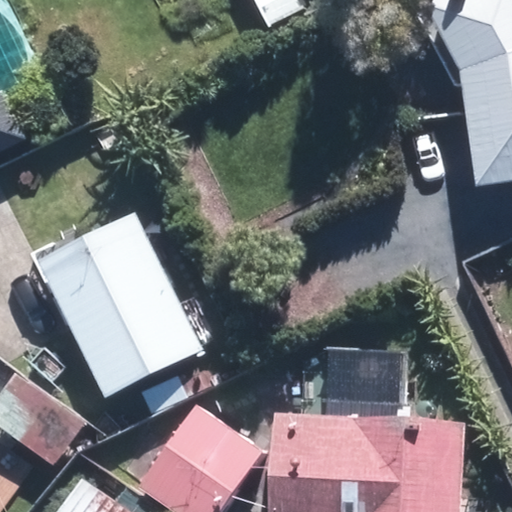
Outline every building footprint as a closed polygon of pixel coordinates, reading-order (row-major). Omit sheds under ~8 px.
[(511,177),(511,0),(431,0),(464,65),(481,182),(511,177)] [(0,102),(0,154),(29,140),(8,98),(0,102)] [(108,395),(207,347),(139,209),(40,257),(108,395)] [(60,463),(89,421),(20,372),(0,401),(0,421),(21,436),(4,461),(31,480),(48,456),(60,463)] [(180,511),(221,511),(265,449),(196,402),(139,484),(180,511)] [(464,511),(470,420),(280,411),(275,511),(464,511)] [(140,511),(86,474),(60,511),(140,511)]
